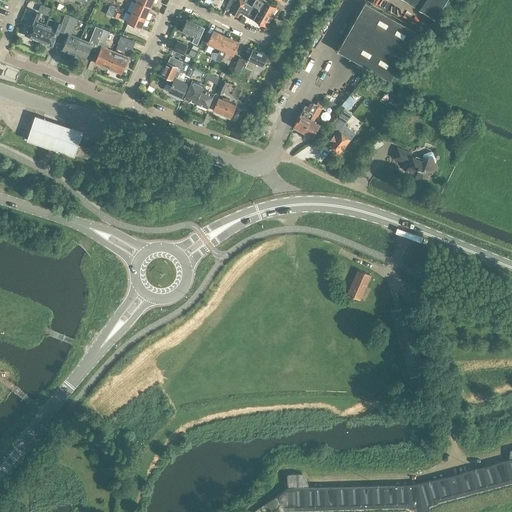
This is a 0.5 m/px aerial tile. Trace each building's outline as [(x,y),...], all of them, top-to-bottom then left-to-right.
[(132,11),(145,17),(150,6),(137,0),(132,11)] [(228,0),(224,9),(230,12),(235,0),(228,0)] [(252,19),(265,26),(271,16),(247,3),(242,0),(237,0),(231,12),(238,16),(242,8),(254,15),(252,19)] [(242,0),(247,3),(271,16),(276,7),(263,0),(242,0)] [(446,0),(411,0),(436,16),(446,0)] [(337,50),(371,68),(390,79),(417,30),(363,1),(337,50)] [(38,11),(50,15),(52,9),(41,5),(38,11)] [(111,16),(117,18),(120,13),(114,10),(111,16)] [(39,41),(46,26),(39,23),(37,21),(40,14),(34,11),(28,23),(30,24),(25,34),(32,37),(32,38),(39,41)] [(145,17),(132,11),(127,22),(140,28),(145,17)] [(61,29),(64,31),(64,32),(64,33),(70,19),(71,16),(66,14),(61,24),(56,21),(53,29),(46,26),(39,41),(45,43),(45,42),(52,45),(54,40),(57,35),(58,36),(61,29)] [(69,35),(63,49),(74,54),(81,39),(71,35),(74,28),(78,19),(71,16),(70,19),(64,33),(69,35)] [(182,29),(181,31),(194,37),(192,42),(197,44),(205,28),(204,28),(186,20),(184,26),(183,25),(181,28),(182,29)] [(99,40),(103,29),(96,26),(89,42),(81,39),(74,54),(86,59),(92,45),(96,47),(99,40)] [(104,43),(104,42),(109,32),(103,29),(99,40),(96,47),(101,49),(95,63),(108,68),(115,52),(107,49),(108,45),(104,43)] [(221,49),(226,37),(213,32),(208,43),(221,49)] [(132,49),(135,41),(133,40),(121,36),(119,40),(118,43),(132,49)] [(226,37),(221,49),(215,61),(219,62),(223,58),(226,51),(233,54),(238,43),(226,37)] [(184,53),(187,45),(177,41),(173,49),(184,53)] [(192,48),(189,55),(194,57),(199,47),(193,45),(192,48)] [(233,71),(239,74),(243,65),(252,69),(255,63),(262,66),(267,55),(253,49),(252,49),(248,47),(245,52),(250,54),(247,61),(240,57),(233,71)] [(115,52),(108,68),(121,73),(128,57),(115,52)] [(172,80),(173,77),(177,78),(180,72),(176,70),(177,67),(179,68),(182,61),(170,56),(168,63),(167,62),(162,75),(172,80)] [(195,67),(190,65),(185,74),(191,77),(195,67)] [(204,70),(196,66),(193,73),(201,76),(204,70)] [(219,78),(209,73),(206,79),(217,84),(219,78)] [(182,97),(187,84),(175,79),(169,91),(182,97)] [(217,92),(222,95),(228,82),(222,80),(217,92)] [(191,84),(185,98),(196,103),(202,89),(203,85),(202,85),(203,84),(200,82),(199,84),(192,81),(191,84)] [(202,89),(196,103),(197,103),(204,106),(207,108),(212,97),(213,94),(202,89)] [(350,108),(357,99),(350,94),(344,103),(350,108)] [(235,105),(219,98),(213,110),(230,118),(235,105)] [(303,132),(318,106),(314,104),(310,103),(308,107),(305,105),(293,127),(303,132)] [(318,106),(303,132),(312,138),(320,124),(313,121),(316,116),(317,116),(322,108),(318,106)] [(331,142),(328,145),(331,148),(331,150),(333,152),(335,151),(338,154),(350,139),(349,139),(354,133),(343,124),(351,114),(344,108),(331,124),(338,130),(329,140),(331,142)] [(84,130),(36,114),(32,125),(27,140),(75,156),(80,140),(84,130)] [(89,155),(96,158),(100,148),(91,145),(90,149),(80,145),(76,155),(88,159),(89,155)] [(397,147),(393,157),(403,161),(405,162),(407,161),(410,162),(407,170),(417,174),(415,178),(423,181),(429,178),(426,172),(437,168),(435,163),(436,160),(432,152),(431,151),(424,155),(423,156),(424,159),(422,160),(412,156),(410,152),(397,147)] [(360,300),(371,275),(357,269),(346,294),(360,300)] [(425,372),(406,306),(390,310),(409,377),(425,372)] [(392,485),(309,487),(301,474),(288,475),(287,475),(286,476),(287,488),(253,511),(511,511),(511,450),(511,451),(509,451),(509,460),(431,480),(418,484),(408,485),(392,485)]
